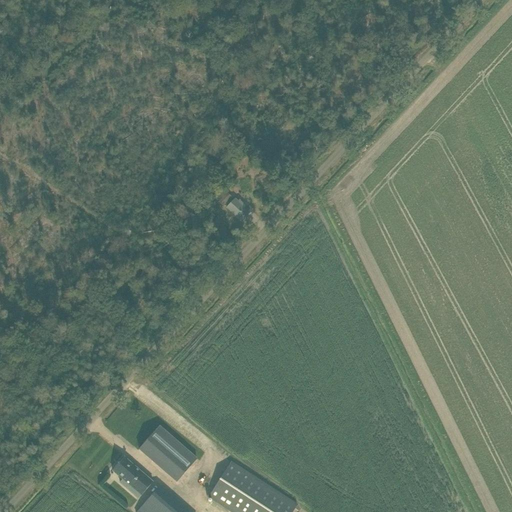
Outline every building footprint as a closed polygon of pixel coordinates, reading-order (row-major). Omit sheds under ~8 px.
[(231,197),(221,188),(213,196),(218,200),(217,202),(221,206),(231,197)] [(245,206),(239,200),(238,202),(235,199),(226,208),(241,222),(249,213),(244,207),(245,206)] [(164,429),(144,452),(182,485),(202,462),(164,429)] [(138,499),(153,482),(124,457),(112,471),(122,480),(120,483),(138,499)] [(209,498),(230,511),(292,511),(297,505),(232,462),(209,498)] [(137,511),(188,511),(159,487),(137,511)]
